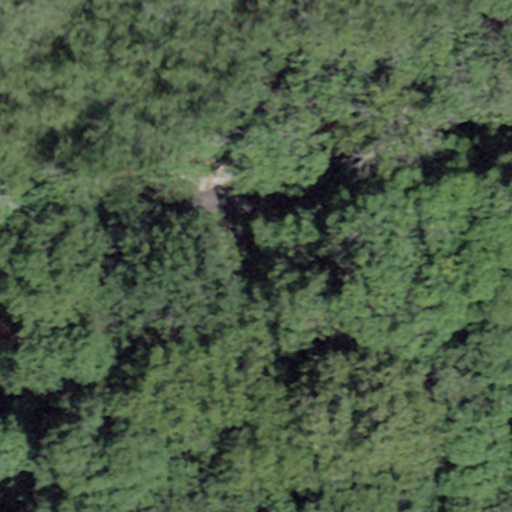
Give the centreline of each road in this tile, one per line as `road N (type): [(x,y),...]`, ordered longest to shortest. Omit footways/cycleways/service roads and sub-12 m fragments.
road 1 (track): [(511,155),(175,216),(0,266)]
road 2 (track): [(0,411),(137,420),(434,511)]
